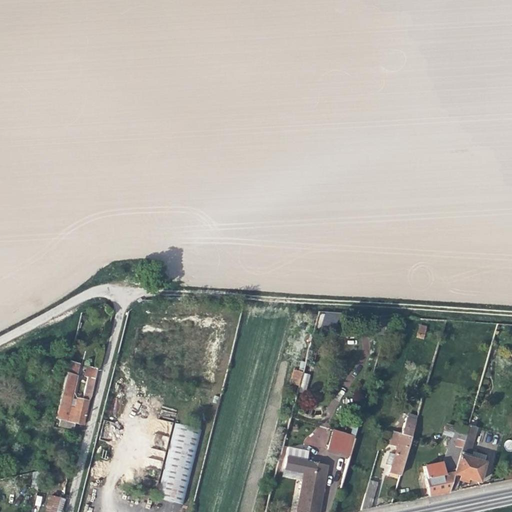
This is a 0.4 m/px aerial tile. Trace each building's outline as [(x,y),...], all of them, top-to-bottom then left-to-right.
[(339,330),(340,313),(320,312),(320,328),(339,330)] [(389,316),(371,315),(370,333),(384,334),(389,316)] [(97,323),(95,334),(102,336),(104,324),(97,323)] [(419,324),(416,337),(424,339),(427,326),(419,324)] [(68,362),(65,373),(76,375),(78,364),(68,362)] [(94,380),(97,370),(84,367),(82,377),(84,378),(94,380)] [(302,372),(291,369),(288,382),(299,385),(302,372)] [(76,375),(65,373),(58,403),(55,415),(54,419),(60,421),(59,423),(74,427),(75,424),(82,426),(88,402),(91,397),(94,380),(84,378),(80,399),(76,398),(74,406),(69,405),(71,397),(76,375)] [(389,473),(399,477),(415,422),(403,419),(398,434),(392,432),(388,446),(396,448),(392,462),(390,468),(389,473)] [(173,424),(155,499),(181,506),(200,431),(173,424)] [(307,443),(323,449),(329,431),(313,425),(307,443)] [(442,473),(442,476),(453,473),(458,457),(459,452),(466,429),(455,425),(451,437),(447,436),(444,445),(447,446),(441,465),(444,466),(445,472),(442,473)] [(467,455),(474,429),(467,426),(466,429),(459,452),(467,455)] [(348,456),(354,437),(333,431),(327,450),(348,456)] [(468,460),(483,464),(485,457),(471,453),(468,460)] [(468,460),(458,457),(453,473),(447,493),(455,491),(458,481),(467,483),(468,481),(477,483),(483,464),(468,460)] [(318,464),(307,461),(296,511),(317,511),(326,475),(316,472),(318,464)] [(328,466),(318,464),(316,472),(326,475),(328,466)] [(425,480),(428,497),(447,493),(453,473),(442,476),(438,477),(432,478),(425,480)] [(376,483),(368,481),(364,494),(372,497),(376,483)] [(58,511),(62,494),(51,491),(47,511),(58,511)] [(369,509),(372,497),(364,494),(359,511),(369,509)]
